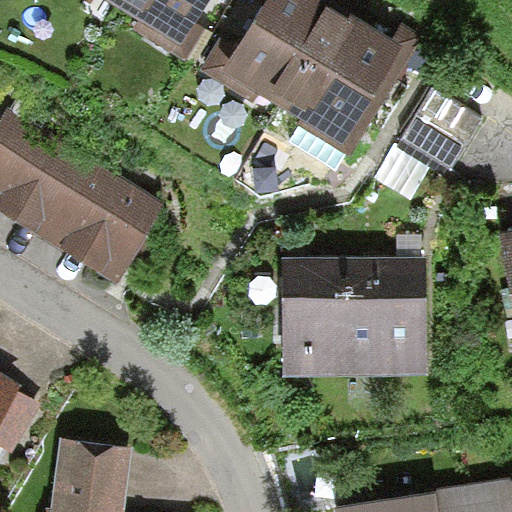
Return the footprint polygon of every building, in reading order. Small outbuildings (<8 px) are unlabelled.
[(423,20),(386,0),(138,0),(121,32),(245,101),(263,70),(298,89),(278,125),(344,161),(423,20)] [(409,146),(459,170),(487,112),(436,88),(409,146)] [(0,198),(118,266),(162,190),(0,96),(0,198)] [(511,214),(502,216),(511,281),(511,214)] [(277,354),(425,354),(425,245),(278,245),(277,354)] [(0,437),(13,445),(44,392),(0,366),(0,437)] [(45,511),(190,511),(125,502),(135,435),(59,424),(45,511)] [(431,477),(335,493),(337,511),(500,511),(511,510),(511,471),(432,485),(431,477)]
